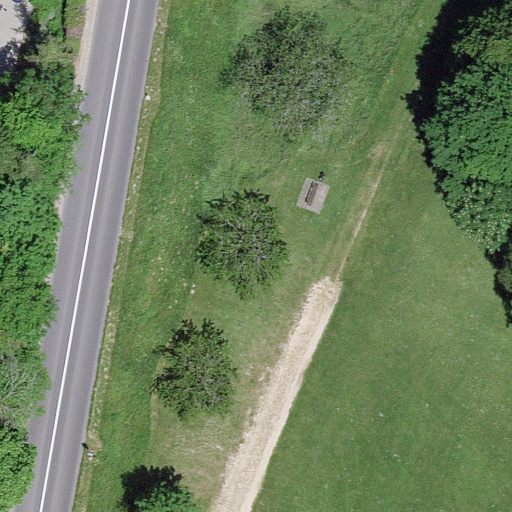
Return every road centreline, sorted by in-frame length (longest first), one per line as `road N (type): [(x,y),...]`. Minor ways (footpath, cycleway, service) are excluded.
road 1 (track): [(472,0),(244,511)]
road 2 (tertiary): [(129,0),(40,511)]
